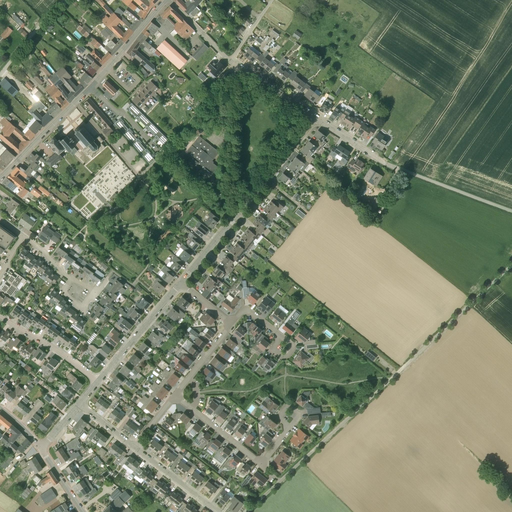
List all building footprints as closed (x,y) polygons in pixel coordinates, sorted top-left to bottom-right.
[(134,11),(133,11),(144,20),(150,9),(143,2),(141,0),(121,0),(134,11)] [(141,0),(143,2),(150,9),(155,4),(150,0),(141,0)] [(196,8),(197,7),(192,3),(189,0),(172,0),(191,18),(196,14),(199,11),(196,8)] [(170,6),(156,20),(173,37),(178,33),(174,29),(183,20),(170,6)] [(133,32),(137,28),(144,20),(133,11),(128,7),(124,12),(136,21),(129,28),(130,29),(133,32)] [(114,13),(121,20),(124,23),(126,20),(121,16),(124,13),(119,8),(114,13)] [(121,20),(114,13),(109,18),(106,16),(101,20),(104,23),(107,26),(114,33),(120,38),(120,39),(121,40),(124,43),(133,32),(130,29),(124,35),(118,29),(119,28),(116,26),(121,20)] [(248,26),(251,23),(246,17),(243,20),(248,26)] [(174,29),(178,33),(185,40),(194,31),(183,20),(174,29)] [(152,36),(153,36),(159,29),(159,28),(152,23),(151,22),(144,30),(142,33),(137,39),(141,43),(153,54),(156,50),(144,41),(147,37),(150,34),(152,36)] [(234,27),(241,34),(245,30),(237,23),(234,27)] [(82,27),(89,34),(92,31),(85,24),(82,27)] [(89,34),(82,27),(80,26),(77,29),(86,38),(89,34)] [(110,36),(114,33),(107,26),(104,30),(110,36)] [(0,42),(2,44),(13,31),(8,27),(0,36),(0,42)] [(298,40),(302,35),(296,31),(292,36),(298,40)] [(97,49),(99,48),(101,45),(94,39),(90,43),(97,49)] [(158,56),(160,53),(156,50),(153,54),(141,43),(137,39),(126,53),(133,58),(134,57),(138,52),(140,53),(142,51),(150,57),(151,56),(156,60),(158,62),(160,59),(158,58),(159,57),(158,56)] [(259,61),(265,53),(270,47),(269,46),(272,43),(274,40),(272,39),(267,46),(266,45),(263,49),(264,50),(261,54),(260,54),(258,56),(254,52),(248,59),(253,63),(256,59),(259,61)] [(112,56),(124,43),(121,40),(116,45),(111,41),(104,48),(108,52),(112,55),(112,56)] [(176,51),(165,41),(157,49),(168,59),(176,51)] [(80,45),(79,44),(76,47),(83,54),(86,50),(81,45),(80,45)] [(293,52),(295,50),(296,51),(299,46),(296,44),(291,50),(293,52)] [(248,59),(254,52),(249,49),(247,51),(246,53),(244,56),(248,59)] [(112,55),(108,52),(105,55),(106,55),(103,58),(94,50),(91,54),(102,65),(109,58),(112,55)] [(134,57),(155,75),(156,74),(154,68),(154,66),(140,53),(138,52),(134,57)] [(264,69),(269,62),(265,58),(267,55),(265,53),(259,61),(261,63),(259,65),(264,69)] [(90,65),(97,71),(100,67),(94,62),(94,61),(87,55),(85,58),(92,63),(90,65)] [(97,71),(90,65),(84,60),(83,62),(86,65),(88,67),(89,68),(87,70),(93,76),(97,71)] [(220,73),(226,66),(222,61),(219,63),(216,60),(213,62),(216,66),(214,68),(220,73)] [(276,68),(278,65),(276,64),(276,63),(274,66),(269,62),(264,69),(268,72),(273,66),(276,68)] [(279,78),(285,71),(280,68),(281,67),(278,65),(276,68),(278,70),(275,74),(279,78)] [(51,77),(52,76),(45,68),(42,70),(47,76),(47,77),(51,81),(53,79),(51,77)] [(71,83),(67,79),(71,76),(65,69),(57,75),(64,83),(64,84),(65,84),(73,92),(71,93),(75,97),(84,88),(81,85),(77,88),(72,83),(71,83)] [(84,88),(88,83),(93,78),(86,73),(84,71),(82,74),(79,72),(78,74),(78,76),(80,79),(79,81),(82,84),(81,85),(84,88)] [(290,79),(296,72),(294,71),(292,73),(292,72),(289,75),(285,71),(279,78),(284,82),(288,77),(290,79)] [(295,87),(300,80),(296,77),(296,76),(297,73),(296,72),(290,79),(292,81),(290,84),(295,87)] [(201,73),(197,76),(200,79),(203,82),(207,78),(204,75),(201,73)] [(38,75),(34,78),(40,84),(44,81),(38,75)] [(64,83),(57,75),(54,78),(52,76),(51,77),(53,79),(51,81),(57,88),(61,93),(62,94),(66,100),(67,100),(70,103),(75,97),(71,93),(69,96),(61,86),(64,83)] [(57,88),(51,81),(47,77),(45,78),(50,85),(45,90),(55,101),(62,110),(70,103),(67,100),(63,103),(59,98),(62,94),(61,93),(57,88)] [(306,89),(308,85),(306,84),(305,84),(300,80),(295,87),(300,91),(303,87),(306,89)] [(109,100),(117,91),(106,81),(103,85),(108,90),(103,95),(109,100)] [(147,85),(155,93),(159,89),(151,81),(147,85)] [(329,90),(332,86),(326,81),(323,84),(326,86),(326,87),(329,90)] [(8,82),(3,87),(16,99),(20,94),(8,82)] [(151,97),(155,93),(147,85),(143,89),(151,97)] [(309,99),(314,92),(310,89),(311,87),(308,85),(306,89),(308,90),(304,95),(309,99)] [(148,101),(151,97),(143,89),(139,93),(148,101)] [(314,92),(309,99),(313,103),(319,96),(314,92)] [(144,105),(148,101),(139,93),(136,97),(144,105)] [(140,109),(144,105),(136,97),(132,101),(140,109)] [(90,110),(95,105),(90,98),(84,103),(90,110)] [(326,99),(324,101),(319,109),(320,110),(319,110),(323,112),(325,113),(328,110),(330,111),(333,106),(331,105),(332,103),(326,99)] [(52,118),(48,113),(44,117),(39,113),(44,108),(45,107),(39,101),(28,112),(32,117),(33,117),(33,118),(36,121),(44,127),(52,118)] [(58,114),(62,110),(55,101),(50,105),(51,107),(58,114)] [(138,117),(141,113),(132,104),(130,105),(128,107),(130,109),(129,110),(131,112),(137,118),(138,117)] [(95,116),(101,111),(95,105),(90,110),(95,116)] [(52,118),(58,114),(51,107),(52,107),(47,111),(48,112),(48,113),(52,118)] [(341,117),(345,110),(340,107),(339,109),(336,107),(330,117),(334,120),(338,115),(341,117)] [(345,127),(351,117),(349,115),(350,114),(345,110),(341,117),(343,119),(340,124),(345,127)] [(101,123),(106,118),(101,111),(95,116),(101,123)] [(138,117),(140,119),(139,120),(140,121),(146,127),(147,126),(151,123),(141,113),(138,117)] [(352,124),(356,127),(360,120),(357,118),(355,117),(354,118),(351,117),(345,127),(349,129),(351,126),(352,124)] [(24,135),(21,132),(9,122),(4,118),(1,122),(6,127),(0,134),(0,137),(19,154),(25,147),(22,144),(20,146),(9,136),(14,130),(23,138),(22,139),(28,144),(31,140),(30,140),(24,135)] [(106,129),(109,126),(110,126),(112,124),(106,118),(101,123),(106,129)] [(127,130),(128,129),(123,123),(122,121),(121,122),(119,120),(115,123),(124,134),(127,130)] [(366,124),(360,120),(356,127),(359,129),(356,134),(360,137),(367,127),(365,125),(366,124)] [(43,126),(44,127),(36,121),(30,128),(36,134),(43,126)] [(157,136),(160,132),(151,123),(147,126),(149,128),(148,129),(150,131),(155,136),(155,137),(156,137),(157,136)] [(88,133),(81,125),(79,127),(79,126),(75,129),(76,130),(75,131),(75,132),(76,132),(75,133),(81,140),(80,140),(81,141),(80,142),(85,148),(82,151),(87,156),(89,154),(93,158),(105,148),(101,143),(103,141),(99,136),(96,139),(91,132),(89,133),(89,132),(88,133)] [(36,134),(30,128),(27,126),(21,132),(24,135),(30,140),(36,134)] [(106,129),(102,132),(107,137),(114,132),(109,126),(106,129)] [(367,127),(360,137),(365,140),(368,134),(371,136),(375,130),(370,127),(369,128),(367,127)] [(132,144),(136,141),(137,140),(137,139),(132,133),(130,132),(129,132),(127,130),(124,134),(132,144)] [(316,142),(323,148),(326,143),(323,140),(326,137),(322,134),(318,131),(314,136),(318,139),(316,142)] [(160,132),(157,136),(158,138),(158,139),(159,140),(159,141),(165,146),(170,142),(169,141),(160,132)] [(381,151),(382,150),(388,140),(378,133),(372,142),(375,144),(374,146),(381,151)] [(214,180),(220,173),(216,170),(218,167),(213,163),(214,162),(212,161),(219,152),(199,136),(185,153),(189,156),(187,159),(190,161),(188,163),(193,168),(192,170),(199,176),(201,173),(206,178),(208,175),(214,180)] [(66,148),(61,142),(59,140),(57,141),(55,139),(55,138),(55,137),(53,137),(52,138),(53,139),(53,140),(50,143),(54,147),(52,149),(57,153),(47,162),(51,167),(62,157),(59,154),(66,148)] [(66,148),(69,152),(72,156),(77,151),(74,147),(75,146),(73,143),(74,142),(71,139),(70,140),(67,137),(61,142),(66,148)] [(141,154),(145,151),(146,150),(141,144),(139,142),(138,143),(136,141),(132,144),(141,154)] [(323,148),(316,142),(313,145),(309,141),(305,146),(313,153),(315,150),(318,152),(323,148)] [(0,157),(8,164),(15,156),(7,149),(0,142),(0,157)] [(340,156),(344,149),(339,145),(336,149),(334,147),(329,154),(334,158),(337,154),(340,156)] [(310,156),(313,153),(305,146),(301,152),(305,155),(303,158),(309,164),(313,159),(310,156)] [(344,149),(340,156),(342,158),(340,161),(345,165),(349,159),(346,157),(350,152),(344,149)] [(141,154),(150,164),(155,160),(149,154),(148,152),(147,153),(145,151),(141,154)] [(36,164),(39,165),(41,162),(43,160),(41,157),(37,154),(35,156),(31,153),(28,157),(36,163),(36,164)] [(0,172),(3,170),(8,164),(0,157),(0,172)] [(36,164),(36,163),(28,157),(26,160),(31,164),(29,167),(33,170),(36,172),(40,166),(39,165),(36,164)] [(309,164),(303,158),(300,161),(296,157),(292,162),(300,169),(303,171),(309,164)] [(364,164),(357,159),(354,163),(351,161),(347,168),(353,171),(354,169),(360,173),(364,168),(362,167),(364,164)] [(297,172),(300,169),(292,162),(288,168),(292,171),(290,174),(296,180),(301,175),(297,172)] [(33,170),(29,167),(27,170),(21,166),(19,169),(21,170),(30,177),(32,175),(30,174),(33,170)] [(15,177),(18,174),(21,170),(19,169),(17,167),(11,173),(7,178),(17,186),(22,190),(24,188),(27,183),(24,181),(22,183),(15,177)] [(376,185),(378,182),(375,180),(378,175),(370,169),(365,178),(376,185)] [(296,180),(290,174),(287,177),(283,173),(279,179),(283,182),(287,185),(289,182),(293,184),(296,180)] [(13,191),(17,186),(7,178),(2,183),(13,191)] [(41,185),(38,188),(48,196),(51,193),(41,185)] [(28,191),(24,188),(22,190),(18,195),(22,198),(26,193),(28,191)] [(17,207),(19,205),(12,199),(7,205),(9,206),(5,211),(10,215),(16,207),(17,207)] [(374,212),(380,203),(375,200),(369,209),(374,212)] [(267,206),(276,213),(278,211),(280,212),(283,207),(278,202),(276,205),(271,201),(267,206)] [(274,215),(276,213),(267,206),(264,210),(269,214),(266,216),(272,221),(276,216),(274,215)] [(212,229),(217,222),(219,219),(210,213),(208,215),(210,217),(205,223),(212,229)] [(29,231),(34,223),(28,219),(30,217),(25,214),(19,221),(26,227),(25,228),(29,231)] [(272,221),(266,216),(264,219),(260,215),(256,220),(265,227),(267,225),(268,226),(272,221)] [(263,229),(265,227),(256,220),(253,224),(257,228),(255,230),(261,235),(265,230),(263,229)] [(206,236),(208,233),(206,231),(208,229),(202,224),(199,221),(195,226),(198,229),(195,232),(202,238),(204,235),(206,236)] [(3,227),(0,225),(0,244),(1,243),(3,244),(2,245),(7,249),(13,240),(14,241),(17,237),(11,233),(12,233),(3,227)] [(56,243),(61,236),(47,225),(38,237),(46,243),(50,238),(49,238),(50,236),(54,239),(52,240),(56,243)] [(287,231),(290,233),(296,228),(292,225),(287,231)] [(261,235),(255,230),(253,233),(248,229),(245,233),(254,241),(256,238),(257,240),(261,235)] [(195,250),(199,244),(198,243),(200,241),(193,235),(190,232),(188,235),(192,239),(188,245),(195,250)] [(252,243),(254,241),(245,233),(241,238),(246,242),(244,244),(250,249),(253,244),(252,243)] [(250,249),(244,244),(242,247),(237,243),(233,247),(242,255),(244,252),(246,254),(250,249)] [(176,257),(182,261),(183,259),(186,261),(190,256),(187,253),(190,250),(183,245),(176,253),(177,255),(176,257)] [(69,253),(71,250),(70,252),(62,246),(60,248),(59,247),(56,250),(61,254),(60,256),(63,258),(64,258),(64,257),(66,254),(67,255),(69,253)] [(241,257),(242,255),(233,247),(230,252),(235,255),(232,258),(238,263),(242,258),(241,257)] [(27,260),(31,255),(28,253),(29,251),(25,248),(19,255),(23,258),(27,260)] [(75,263),(77,260),(77,259),(73,256),(75,253),(71,250),(69,253),(67,255),(66,254),(64,257),(64,258),(68,261),(67,263),(71,265),(73,262),(75,263)] [(38,260),(31,255),(27,260),(24,264),(31,270),(34,265),(38,260)] [(182,261),(176,257),(175,256),(171,261),(172,262),(171,263),(173,264),(170,267),(176,271),(175,272),(177,273),(179,271),(178,270),(181,266),(179,264),(182,262),(182,261)] [(223,267),(229,272),(230,273),(235,267),(232,265),(233,262),(226,256),(222,262),(225,265),(223,267)] [(38,274),(45,265),(43,264),(44,262),(39,258),(38,260),(34,265),(38,269),(36,272),(38,274)] [(85,267),(88,264),(83,260),(81,263),(77,260),(75,263),(73,262),(71,265),(73,267),(76,268),(74,270),(78,273),(81,269),(82,270),(84,267),(85,267)] [(93,274),(96,270),(97,269),(93,266),(94,266),(89,262),(88,264),(85,267),(84,267),(82,270),(84,271),(86,273),(85,275),(89,277),(92,273),(93,274)] [(52,272),(53,271),(45,265),(38,274),(41,276),(43,274),(47,277),(44,282),(44,283),(52,272)] [(168,283),(173,277),(169,274),(171,271),(165,266),(161,271),(165,274),(162,277),(168,283)] [(229,272),(223,267),(221,270),(217,267),(216,268),(217,269),(216,270),(214,272),(213,272),(212,274),(216,278),(217,279),(219,277),(221,279),(225,274),(227,275),(229,272)] [(92,273),(89,277),(91,278),(94,280),(93,282),(96,284),(99,281),(100,282),(105,275),(96,270),(93,274),(92,273)] [(8,281),(17,287),(21,281),(24,284),(27,280),(15,272),(13,275),(12,275),(10,277),(7,281),(8,281)] [(59,278),(52,272),(44,283),(48,286),(50,284),(51,285),(53,282),(55,283),(59,278)] [(217,279),(216,278),(214,281),(209,277),(206,281),(215,288),(217,286),(218,288),(222,283),(217,279)] [(159,294),(164,287),(161,285),(163,283),(158,278),(154,282),(156,284),(153,288),(159,294)] [(113,288),(121,294),(122,295),(125,290),(122,287),(124,285),(117,280),(113,284),(114,286),(113,288)] [(17,287),(8,281),(6,284),(5,283),(1,289),(8,294),(11,296),(17,288),(17,287)] [(213,291),(215,288),(206,281),(202,286),(206,289),(201,294),(208,300),(215,293),(213,291)] [(118,299),(121,294),(113,288),(107,295),(113,299),(114,300),(116,298),(118,299)] [(240,298),(244,297),(243,288),(240,291),(237,297),(236,297),(231,303),(226,299),(221,304),(231,312),(235,307),(235,306),(240,299),(239,299),(240,298)] [(243,288),(244,297),(244,299),(247,299),(249,301),(253,305),(260,295),(256,292),(256,291),(256,290),(252,288),(249,288),(247,288),(243,288)] [(56,301),(60,296),(57,294),(58,293),(54,289),(48,296),(51,298),(49,301),(49,302),(53,305),(56,301)] [(0,296),(0,295),(0,303),(2,305),(4,302),(6,304),(7,302),(10,304),(12,301),(10,299),(10,298),(9,298),(6,296),(2,293),(0,296)] [(107,295),(106,294),(100,301),(106,306),(110,309),(114,304),(111,302),(113,299),(107,295)] [(66,303),(67,301),(60,296),(56,301),(59,303),(57,305),(62,308),(66,303)] [(150,304),(144,299),(142,297),(138,302),(137,302),(135,305),(142,310),(143,307),(146,309),(150,304)] [(185,310),(190,304),(182,297),(177,304),(185,310)] [(269,311),(275,304),(266,297),(257,308),(258,309),(257,310),(260,311),(263,313),(265,309),(269,311)] [(101,313),(106,306),(100,301),(99,304),(97,303),(94,308),(95,309),(101,313)] [(71,306),(66,303),(62,308),(59,313),(66,318),(68,315),(72,310),(70,308),(71,306)] [(19,319),(26,309),(24,312),(16,306),(10,315),(15,318),(16,317),(19,319)] [(136,321),(141,315),(139,313),(141,311),(136,306),(133,309),(134,310),(130,316),(136,321)] [(123,310),(121,308),(120,308),(118,311),(121,313),(126,318),(128,316),(123,311),(123,310)] [(176,311),(173,308),(168,315),(176,322),(179,318),(177,317),(178,315),(182,318),(185,314),(178,309),(176,311)] [(280,323),(286,315),(278,308),(270,318),(272,320),(273,322),(274,321),(275,323),(277,320),(280,323)] [(27,322),(34,313),(33,314),(26,309),(19,319),(24,322),(25,320),(27,322)] [(102,314),(101,313),(95,309),(90,316),(90,317),(89,319),(93,322),(96,324),(99,319),(102,314)] [(71,326),(78,317),(80,315),(72,310),(68,315),(71,317),(69,319),(74,322),(71,326)] [(291,335),(295,329),(291,326),(300,315),(295,311),(282,328),(291,335)] [(206,313),(206,312),(205,312),(200,319),(206,324),(206,327),(215,326),(215,324),(213,322),(215,320),(206,313)] [(36,326),(40,320),(35,317),(36,315),(34,313),(27,322),(35,327),(36,326)] [(44,330),(50,322),(53,318),(51,317),(48,320),(47,320),(45,320),(44,321),(41,319),(40,320),(36,326),(41,329),(42,328),(44,330)] [(78,317),(71,326),(79,332),(82,329),(81,328),(86,322),(78,317)] [(127,332),(132,326),(124,320),(122,318),(117,324),(115,326),(120,331),(122,328),(127,332)] [(172,326),(166,321),(163,324),(161,322),(157,327),(165,333),(172,326)] [(51,336),(56,329),(53,327),(55,325),(50,322),(44,330),(47,331),(46,333),(51,336)] [(257,342),(262,335),(260,333),(262,331),(253,323),(252,324),(251,324),(251,322),(247,323),(248,334),(248,331),(252,330),(252,334),(255,336),(255,341),(257,342)] [(248,334),(247,323),(246,323),(244,323),(241,327),(239,326),(233,334),(236,335),(234,338),(240,343),(243,341),(240,339),(245,333),(248,334)] [(216,332),(215,328),(210,328),(209,330),(209,329),(205,334),(203,332),(201,332),(199,334),(205,340),(207,337),(210,340),(214,334),(216,332)] [(311,334),(304,328),(300,334),(299,333),(295,338),(298,341),(300,341),(301,342),(303,342),(304,346),(315,344),(315,340),(310,340),(309,337),(311,334)] [(59,340),(63,335),(56,329),(51,336),(55,340),(56,338),(59,340)] [(115,346),(120,340),(117,337),(120,334),(114,329),(109,335),(112,337),(109,341),(115,346)] [(203,349),(205,347),(205,346),(206,344),(197,337),(199,335),(191,329),(189,332),(195,337),(193,340),(199,346),(203,349)] [(11,334),(6,330),(4,333),(1,331),(0,332),(0,341),(1,342),(3,340),(6,342),(11,334)] [(157,335),(153,332),(148,338),(152,341),(150,344),(154,347),(157,345),(158,346),(161,342),(165,337),(160,332),(157,335)] [(66,345),(70,340),(63,335),(59,340),(61,342),(60,343),(65,347),(66,345)] [(262,335),(257,342),(252,348),(256,351),(259,348),(263,351),(269,344),(264,340),(266,337),(262,335)] [(23,343),(17,338),(14,342),(12,340),(7,346),(11,349),(14,346),(19,349),(23,343)] [(70,340),(66,345),(73,351),(78,345),(75,343),(76,342),(71,338),(70,340)] [(240,343),(234,338),(232,340),(229,339),(228,341),(226,341),(226,343),(225,344),(236,352),(242,345),(240,343)] [(196,357),(200,353),(195,349),(197,347),(191,342),(187,347),(190,349),(188,351),(191,354),(192,353),(196,357)] [(145,354),(150,348),(144,343),(139,349),(145,354)] [(34,348),(29,344),(27,346),(25,345),(19,352),(25,356),(26,353),(29,355),(34,348)] [(101,348),(100,350),(99,351),(105,357),(107,355),(111,350),(105,345),(102,349),(101,348)] [(235,354),(226,347),(224,350),(222,348),(218,353),(227,361),(231,356),(233,357),(235,354)] [(190,365),(193,361),(187,356),(189,354),(183,349),(180,352),(182,353),(179,357),(183,360),(183,361),(186,363),(190,365)] [(40,352),(37,350),(33,356),(38,360),(39,359),(42,361),(47,354),(41,350),(40,352)] [(301,352),(301,351),(301,352),(297,356),(296,355),(294,358),(295,359),(293,361),(301,367),(306,361),(308,363),(312,358),(304,351),(303,353),(301,352)] [(96,353),(95,353),(93,356),(95,358),(90,363),(96,368),(102,362),(99,359),(100,357),(96,353)] [(135,365),(140,359),(134,354),(129,361),(135,365)] [(186,369),(181,365),(182,363),(174,356),(176,369),(177,369),(183,374),(186,369)] [(266,359),(262,356),(257,362),(261,365),(260,366),(263,369),(264,366),(268,370),(271,367),(272,368),(276,363),(272,359),(270,361),(266,358),(266,359)] [(219,361),(214,357),(210,362),(220,370),(223,366),(225,368),(228,364),(221,359),(219,361)] [(54,360),(52,358),(48,363),(46,361),(43,365),(40,368),(47,373),(49,371),(51,372),(55,367),(55,366),(58,362),(55,359),(54,360)] [(129,378),(131,375),(129,373),(131,370),(125,365),(120,371),(129,378)] [(217,371),(213,367),(210,370),(206,368),(203,372),(208,376),(205,379),(210,382),(216,375),(214,374),(217,371)] [(163,372),(176,382),(179,378),(173,373),(175,371),(172,368),(169,372),(165,369),(163,372)] [(173,387),(176,382),(163,372),(161,375),(164,378),(161,382),(165,384),(167,382),(173,387)] [(77,391),(83,385),(79,381),(80,381),(70,373),(66,377),(73,383),(71,386),(77,391)] [(112,381),(119,386),(123,382),(116,376),(112,381)] [(121,388),(119,386),(112,381),(108,386),(115,392),(113,394),(114,395),(115,395),(116,397),(119,399),(121,396),(117,393),(121,388)] [(163,386),(165,384),(161,382),(159,385),(155,382),(152,385),(165,395),(169,391),(163,386)] [(13,387),(9,383),(6,386),(5,385),(0,391),(0,395),(4,398),(10,390),(11,390),(13,387)] [(68,391),(67,390),(69,388),(65,384),(62,386),(65,389),(62,394),(64,396),(70,400),(74,395),(69,391),(68,391)] [(21,395),(29,385),(25,391),(18,385),(13,392),(10,390),(4,398),(5,397),(11,401),(15,397),(18,399),(21,395)] [(29,385),(21,395),(24,397),(28,392),(29,393),(33,388),(29,385)] [(162,400),(165,395),(152,385),(150,388),(154,391),(151,395),(154,397),(156,395),(162,400)] [(308,395),(310,395),(310,392),(304,392),(301,395),(300,396),(300,395),(299,395),(299,396),(298,396),(298,397),(299,397),(299,398),(296,401),(302,407),(303,406),(307,409),(307,415),(320,413),(319,408),(314,408),(306,402),(305,399),(308,395)] [(51,399),(46,395),(43,398),(50,404),(52,402),(62,410),(67,404),(59,398),(57,395),(53,399),(52,398),(51,399)] [(152,400),(154,397),(151,395),(148,398),(144,395),(142,398),(155,409),(158,404),(152,400)] [(20,412),(25,406),(23,404),(25,402),(27,403),(29,401),(25,397),(23,400),(22,400),(21,402),(20,401),(15,407),(20,412)] [(119,399),(116,397),(111,403),(107,400),(105,402),(100,408),(104,412),(111,404),(113,406),(117,401),(119,399)] [(100,408),(105,402),(100,398),(95,405),(100,408)] [(151,413),(155,409),(142,398),(140,401),(137,405),(141,407),(140,408),(143,411),(145,408),(151,413)] [(217,413),(223,405),(222,406),(219,404),(218,405),(215,403),(217,402),(216,401),(215,401),(214,400),(213,399),(211,399),(209,398),(208,404),(209,404),(207,407),(208,407),(205,410),(207,411),(206,412),(209,414),(211,414),(214,410),(217,413)] [(276,402),(273,399),(271,401),(270,399),(267,403),(264,401),(259,407),(267,413),(269,410),(272,412),(273,411),(274,409),(275,410),(278,406),(275,403),(276,402)] [(41,401),(36,407),(35,409),(37,411),(30,420),(36,424),(43,414),(40,412),(41,411),(39,409),(44,403),(41,401)] [(25,406),(20,412),(26,416),(34,407),(31,405),(28,408),(25,406)] [(223,405),(217,413),(219,414),(216,419),(221,423),(224,419),(227,415),(225,413),(226,411),(224,410),(225,408),(223,405)] [(114,420),(119,413),(114,409),(109,416),(114,420)] [(45,420),(40,426),(46,431),(57,418),(52,412),(45,420)] [(119,413),(114,420),(119,423),(124,416),(119,413)] [(178,423),(177,418),(177,413),(173,414),(169,419),(168,417),(162,425),(167,429),(171,424),(178,423)] [(187,430),(191,425),(192,424),(188,421),(190,419),(184,413),(182,415),(180,413),(177,413),(177,418),(180,418),(186,423),(185,425),(186,428),(187,430)] [(230,430),(238,421),(234,418),(236,416),(232,413),(228,418),(230,420),(225,426),(230,430)] [(8,430),(12,425),(0,414),(0,439),(3,436),(0,433),(0,427),(2,424),(8,429),(8,430)] [(319,423),(318,416),(308,417),(303,423),(309,428),(313,422),(315,424),(319,423)] [(265,428),(268,431),(271,427),(273,429),(274,427),(275,428),(278,424),(275,421),(274,422),(267,417),(263,422),(261,420),(258,423),(259,424),(265,428)] [(77,423),(83,428),(87,423),(81,418),(77,423)] [(240,438),(248,428),(243,424),(245,421),(242,419),(240,422),(234,429),(237,431),(234,434),(240,438)] [(128,430),(133,424),(128,420),(123,427),(128,430)] [(133,424),(128,430),(133,434),(135,432),(138,434),(144,426),(140,424),(140,425),(135,421),(133,424)] [(83,428),(77,423),(73,428),(75,430),(73,433),(76,438),(77,438),(79,436),(81,437),(84,433),(86,430),(83,428)] [(191,425),(187,430),(184,433),(188,435),(190,432),(194,436),(197,433),(201,428),(196,423),(193,426),(191,425)] [(269,444),(270,443),(269,442),(272,438),(270,437),(272,435),(268,431),(265,428),(259,424),(257,427),(265,434),(261,440),(258,442),(259,449),(262,449),(264,446),(265,447),(268,443),(269,444)] [(21,433),(15,427),(12,425),(8,430),(7,430),(8,431),(10,430),(14,434),(9,439),(4,435),(3,436),(0,439),(0,440),(2,443),(4,441),(10,446),(13,444),(12,443),(14,440),(15,441),(19,436),(21,433)] [(252,444),(254,442),(253,441),(256,438),(250,434),(253,430),(251,428),(246,434),(249,436),(244,441),(250,446),(252,443),(252,444)] [(97,442),(103,435),(98,431),(97,432),(95,430),(95,429),(94,430),(91,435),(90,434),(85,442),(87,444),(90,440),(91,440),(93,438),(97,442)] [(309,437),(299,429),(297,433),(296,432),(293,436),(294,436),(290,441),(293,443),(293,444),(293,446),(294,447),(296,447),(297,446),(300,448),(298,446),(300,443),(302,444),(305,440),(306,441),(309,437)] [(207,432),(206,432),(205,434),(203,434),(201,432),(193,441),(196,443),(195,444),(198,446),(202,442),(204,444),(205,443),(205,444),(209,440),(208,439),(211,436),(210,435),(211,435),(207,432)] [(103,435),(97,442),(102,445),(108,439),(103,435)] [(80,443),(76,438),(66,445),(68,448),(70,450),(80,443)] [(22,453),(31,444),(31,443),(27,439),(18,449),(21,451),(22,453)] [(153,450),(158,443),(153,439),(149,445),(150,446),(150,447),(153,450)] [(218,441),(215,439),(212,443),(210,441),(206,446),(214,452),(221,443),(220,443),(220,442),(219,441),(218,441)] [(113,454),(118,447),(114,443),(108,450),(113,454)] [(158,443),(153,450),(156,452),(157,451),(158,452),(163,447),(158,443)] [(13,444),(10,446),(9,447),(10,448),(7,451),(12,456),(16,451),(18,449),(18,448),(13,444)] [(59,457),(65,453),(64,450),(67,448),(65,445),(55,452),(59,457)] [(120,463),(125,457),(127,453),(125,456),(122,453),(123,451),(118,447),(113,454),(118,457),(114,463),(118,466),(120,463)] [(231,451),(225,447),(223,450),(220,448),(213,457),(217,460),(224,459),(225,458),(226,458),(228,456),(228,455),(231,451)] [(166,460),(172,453),(167,449),(162,455),(164,457),(163,458),(166,460)] [(74,459),(76,458),(80,455),(78,451),(75,453),(72,455),(71,454),(69,451),(68,451),(65,453),(59,457),(62,463),(72,457),(74,459)] [(290,457),(283,451),(279,455),(278,454),(278,455),(274,460),(279,464),(277,467),(282,471),(286,466),(285,467),(283,465),(286,461),(286,460),(288,456),(289,457),(290,457)] [(0,465),(6,469),(10,464),(14,458),(6,453),(0,462),(0,465)] [(172,453),(166,460),(169,463),(170,461),(172,463),(176,457),(172,453)] [(233,468),(241,459),(240,458),(239,457),(238,457),(237,456),(236,456),(235,455),(232,459),(229,457),(220,469),(222,470),(225,467),(226,468),(227,468),(228,468),(229,467),(230,467),(231,466),(233,468)] [(129,468),(135,460),(130,456),(128,459),(125,457),(120,463),(123,466),(124,464),(129,468)] [(28,470),(39,463),(35,457),(26,463),(24,460),(20,463),(21,466),(26,463),(28,466),(26,468),(28,470)] [(136,475),(140,469),(138,467),(140,464),(135,460),(129,468),(134,471),(132,473),(136,475)] [(180,471),(185,464),(180,460),(176,466),(178,467),(177,468),(180,471)] [(193,468),(195,466),(195,465),(193,464),(188,460),(185,464),(180,471),(183,473),(184,472),(186,473),(191,466),(193,468)] [(69,474),(76,469),(74,466),(77,464),(76,461),(66,468),(69,474)] [(39,463),(28,470),(29,473),(34,470),(36,473),(43,469),(39,463)] [(244,466),(241,463),(235,470),(240,474),(239,475),(243,476),(245,474),(246,475),(249,471),(248,470),(251,467),(246,463),(244,466)] [(7,477),(15,468),(13,466),(6,476),(7,477)] [(76,469),(69,474),(73,479),(78,476),(79,479),(88,472),(86,469),(83,471),(80,466),(76,469)] [(144,479),(150,471),(148,470),(147,471),(144,469),(143,471),(140,469),(136,475),(140,479),(142,477),(144,479)] [(59,483),(51,471),(47,474),(48,476),(45,479),(45,478),(40,482),(43,485),(51,480),(55,486),(59,483)] [(150,486),(155,480),(153,478),(154,477),(151,474),(152,473),(150,471),(144,479),(147,481),(146,483),(150,486)] [(194,481),(199,475),(194,471),(190,476),(191,478),(191,479),(194,481)] [(207,479),(209,476),(202,471),(199,475),(194,481),(197,484),(198,483),(199,484),(204,478),(203,478),(204,477),(207,479)] [(261,487),(266,481),(267,480),(256,472),(251,478),(249,481),(254,485),(256,482),(261,487)] [(32,477),(34,480),(37,484),(39,481),(41,480),(37,476),(35,474),(32,477)] [(80,490),(90,483),(86,478),(76,484),(80,490)] [(159,491),(165,483),(163,481),(161,483),(159,480),(157,482),(155,480),(150,486),(151,487),(150,489),(156,494),(159,490),(159,491)] [(207,492),(212,485),(208,481),(203,487),(205,488),(204,489),(207,492)] [(212,485),(207,492),(211,494),(211,493),(213,495),(217,489),(218,488),(220,489),(222,487),(220,485),(219,486),(215,482),(213,485),(212,485)] [(90,483),(80,490),(84,495),(88,493),(91,497),(97,491),(95,488),(93,489),(90,483)] [(165,498),(170,491),(167,490),(168,488),(165,486),(167,484),(165,483),(159,491),(161,492),(160,494),(165,498)] [(27,487),(21,495),(25,499),(32,491),(27,487)] [(46,504),(57,497),(51,489),(40,496),(46,504)] [(116,511),(133,494),(129,490),(120,498),(114,491),(110,495),(115,501),(103,511),(116,511)] [(231,500),(234,496),(235,495),(230,491),(226,494),(225,493),(226,492),(223,490),(218,497),(221,499),(219,501),(224,505),(229,499),(231,500)] [(173,502),(179,494),(177,492),(176,494),(173,492),(172,493),(170,491),(165,498),(170,501),(171,500),(173,502)] [(179,509),(184,503),(182,501),(183,499),(180,497),(181,496),(179,494),(173,502),(176,504),(175,505),(179,509)] [(234,496),(231,500),(233,502),(229,508),(233,511),(237,511),(244,504),(243,504),(244,502),(240,499),(239,501),(234,496)] [(68,508),(65,502),(59,506),(50,511),(58,511),(61,510),(63,511),(68,508)] [(186,511),(188,511),(194,505),(192,504),(191,505),(188,503),(186,505),(184,503),(179,509),(183,511),(184,511),(185,511),(186,511)]
